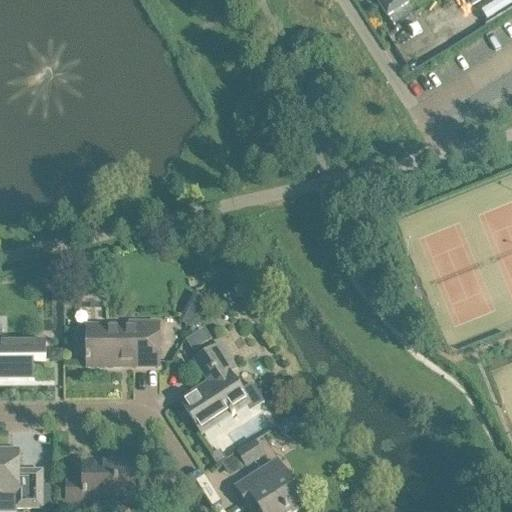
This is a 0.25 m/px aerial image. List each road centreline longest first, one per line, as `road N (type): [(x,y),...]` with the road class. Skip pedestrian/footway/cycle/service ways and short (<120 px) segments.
road 1 (residential): [(0,264),(444,154)]
road 2 (residential): [(217,511),(180,453),(144,422),(0,420)]
road 3 (residential): [(444,154),(344,0)]
